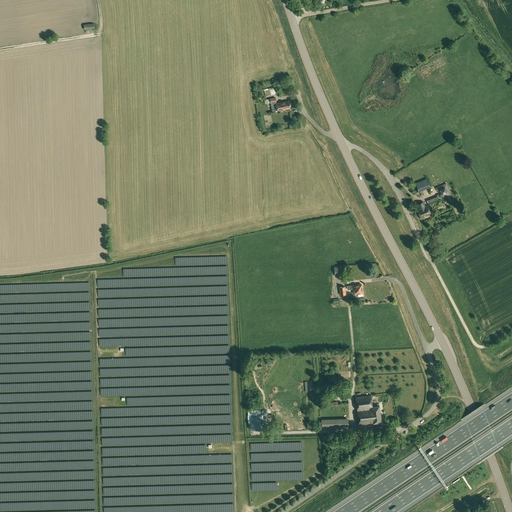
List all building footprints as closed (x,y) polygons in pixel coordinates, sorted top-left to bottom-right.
[(287,111),(288,112),(289,111),(290,110),(290,109),(290,108),(289,101),(276,103),(276,102),(276,97),(270,99),(271,103),(272,111),(277,111),(286,109),(286,110),(287,111)] [(419,191),(429,186),(426,178),(415,183),(419,191)] [(440,190),(442,195),(440,195),(441,198),(451,194),(446,184),(436,188),(437,191),(440,190)] [(431,215),(427,205),(425,206),(423,202),(417,205),(419,209),(417,209),(421,219),(431,215)] [(361,285),(353,286),(353,285),(347,286),(347,290),(353,289),(354,294),(357,294),(358,297),(363,296),(362,293),(361,285)] [(379,406),(372,407),(371,395),(356,397),(359,425),(374,423),(373,423),(381,422),(379,406)] [(339,396),(339,399),(332,399),(333,405),(340,405),(340,401),(343,401),(342,396),(339,396)] [(249,415),(250,431),(265,430),(264,414),(249,415)] [(438,447),(449,440),(447,436),(435,443),(438,447)]
